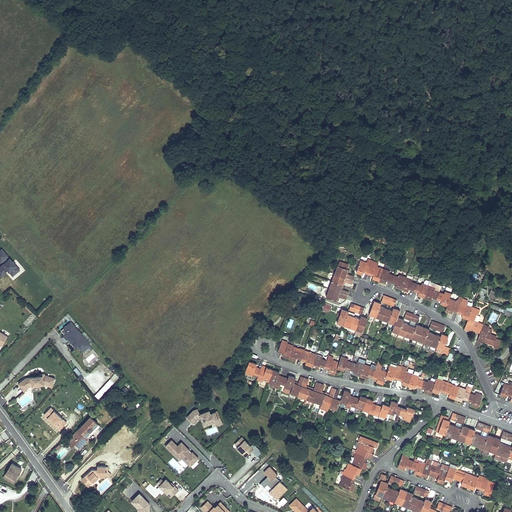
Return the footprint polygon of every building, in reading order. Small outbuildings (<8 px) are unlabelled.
[(19,270),(12,262),(9,259),(7,261),(5,259),(7,257),(1,250),(0,250),(0,262),(0,263),(1,262),(3,264),(0,266),(0,277),(1,278),(6,273),(8,271),(12,276),(19,270)] [(369,274),(373,262),(373,261),(368,259),(367,262),(361,260),(356,272),(363,275),(364,272),(366,273),(369,274)] [(12,262),(19,270),(12,276),(8,271),(6,273),(12,281),(24,271),(15,260),(12,262)] [(372,278),(379,281),(383,269),(377,266),(378,263),(373,262),(369,274),(372,275),(373,276),(372,278)] [(345,277),(353,280),(355,276),(348,274),(347,273),(348,269),(338,266),(335,273),(345,277)] [(388,281),(391,282),(394,275),(389,273),(390,271),(383,269),(379,281),(385,283),(387,280),(388,281)] [(352,284),(353,280),(345,277),(335,273),(332,281),(342,285),(344,281),(345,282),(352,284)] [(395,287),(401,289),(406,277),(399,275),(398,277),(394,275),(391,282),(394,283),(396,284),(395,287)] [(411,289),(414,291),(417,283),(412,282),(413,279),(406,277),(401,289),(408,291),(409,289),(411,289)] [(342,289),(341,289),(342,285),(332,281),(329,289),(340,293),(348,296),(349,292),(342,289)] [(434,298),(437,299),(439,292),(441,286),(430,282),(429,285),(424,297),(431,300),(432,297),(434,298)] [(418,295),(424,297),(429,285),(422,283),(421,285),(417,283),(414,291),(417,292),(419,292),(418,295)] [(482,301),(487,290),(481,288),(477,299),(482,301)] [(346,300),(346,299),(348,296),(340,293),(329,289),(326,297),(336,301),(338,297),(339,297),(346,300)] [(450,299),(450,298),(452,294),(445,291),(444,293),(439,292),(437,299),(440,300),(441,301),(440,303),(447,306),(450,299)] [(460,305),(463,299),(459,297),(458,299),(456,300),(456,301),(450,299),(447,306),(445,311),(452,313),(453,311),(455,311),(458,312),(460,305)] [(328,312),(331,307),(325,303),(322,309),(328,312)] [(370,315),(375,317),(380,306),(373,304),(369,315),(370,315)] [(461,317),(468,319),(473,307),(466,305),(465,307),(460,305),(458,312),(462,314),(461,317)] [(375,317),(382,320),(386,308),(380,306),(375,317)] [(480,316),(478,315),(480,310),(473,307),(468,319),(464,330),(468,331),(470,332),(471,330),(480,333),(483,324),(478,322),(480,316)] [(382,320),(388,322),(392,311),(386,308),(382,320)] [(347,311),(342,309),(337,323),(344,326),(348,314),(349,312),(348,311),(347,311)] [(396,320),(397,317),(399,313),(392,311),(388,322),(395,324),(396,320)] [(344,326),(350,328),(354,317),(348,314),(344,326)] [(350,328),(356,330),(360,319),(354,317),(350,328)] [(356,330),(363,332),(367,321),(360,319),(356,330)] [(392,331),(399,334),(403,323),(396,320),(395,324),(392,331)] [(71,322),(61,331),(65,335),(67,333),(73,339),(74,338),(75,340),(74,341),(78,345),(83,351),(88,347),(91,351),(93,349),(90,346),(91,345),(71,322)] [(399,334),(405,336),(409,325),(403,323),(399,334)] [(492,330),(488,329),(489,326),(483,324),(480,333),(477,341),(481,343),(482,339),(484,340),(483,342),(493,345),(496,338),(497,336),(490,334),(492,330)] [(405,336),(411,338),(415,327),(409,325),(405,336)] [(411,338),(418,341),(422,330),(415,327),(411,338)] [(418,341),(424,343),(428,332),(422,330),(418,341)] [(424,343),(430,345),(434,334),(428,332),(424,343)] [(67,333),(65,335),(75,347),(78,345),(74,341),(75,340),(74,338),(73,339),(67,333)] [(430,345),(437,348),(441,336),(434,334),(430,345)] [(437,348),(443,350),(448,336),(446,335),(442,334),(441,334),(441,336),(437,348)] [(282,356),(289,358),(293,346),(294,346),(287,343),(288,342),(282,340),(278,351),(279,352),(281,353),(283,353),(282,356)] [(297,358),(301,360),(304,352),(299,351),(300,348),(293,346),(289,358),(296,361),(297,358)] [(305,364),(312,366),(316,354),(310,352),(309,354),(304,352),(301,360),(305,361),(306,361),(305,364)] [(321,367),(324,368),(327,360),(322,359),(323,356),(316,354),(312,366),(318,369),(319,366),(321,367)] [(346,368),(350,369),(352,362),(347,361),(348,358),(341,356),(341,358),(339,362),(337,368),(344,370),(345,368),(346,368)] [(353,374),(360,376),(364,364),(365,360),(359,358),(358,362),(357,364),(352,362),(350,369),(353,371),(354,371),(353,374)] [(335,374),(337,368),(339,362),(333,360),(332,362),(327,360),(324,368),(328,369),(329,369),(328,372),(335,374)] [(253,374),(258,376),(261,368),(256,367),(257,364),(250,362),(246,374),(245,377),(251,380),(252,376),(253,374)] [(369,376),(373,377),(375,370),(370,368),(371,366),(364,364),(360,376),(367,378),(368,376),(369,376)] [(393,377),(398,379),(400,372),(395,370),(396,368),(390,365),(387,372),(385,378),(392,380),(393,377)] [(262,380),(269,382),(273,370),(266,367),(265,370),(264,370),(261,368),(258,376),(263,378),(262,380)] [(276,382),(281,384),(283,377),(280,376),(279,375),(279,372),(273,370),(269,382),(275,384),(276,382)] [(383,384),(385,378),(387,372),(380,370),(380,372),(375,370),(373,377),(376,379),(377,379),(376,382),(383,384)] [(401,384),(408,386),(412,374),(406,371),(405,374),(400,372),(398,379),(401,380),(402,381),(401,384)] [(416,386),(420,387),(423,380),(418,378),(419,376),(412,374),(408,386),(415,388),(416,386)] [(41,376),(26,378),(19,383),(25,391),(29,387),(32,387),(43,385),(45,385),(51,388),(55,379),(46,376),(45,376),(41,376)] [(294,383),(294,382),(296,378),(289,376),(288,378),(283,377),(281,384),(286,385),(285,388),(291,390),(294,383)] [(290,393),(298,396),(305,378),(301,376),(298,383),(298,385),(294,383),(291,390),(290,393)] [(100,400),(113,381),(109,378),(95,396),(100,400)] [(306,387),(306,386),(309,379),(305,378),(298,396),(306,399),(309,389),(306,387)] [(440,390),(445,392),(447,385),(442,383),(443,381),(436,378),(435,382),(432,391),(439,393),(440,390)] [(431,394),(432,391),(435,382),(429,380),(428,382),(423,380),(420,387),(424,389),(425,389),(424,392),(431,394)] [(313,402),(317,391),(320,383),(316,382),(314,389),(313,390),(309,389),(306,399),(307,399),(305,403),(312,405),(313,402)] [(509,395),(511,396),(511,382),(511,383),(510,385),(504,383),(500,395),(506,397),(507,395),(509,395)] [(321,393),(322,392),(324,385),(320,383),(317,391),(313,402),(321,404),(325,394),(321,393)] [(448,396),(455,399),(460,387),(453,384),(452,387),(447,385),(445,392),(448,393),(450,394),(448,396)] [(464,399),(468,400),(470,393),(465,391),(466,389),(460,387),(455,399),(462,401),(463,398),(464,399)] [(329,407),(333,397),(336,389),(332,388),(329,395),(329,396),(325,394),(321,404),(320,408),(327,411),(329,407)] [(24,407),(36,395),(30,389),(18,402),(24,407)] [(337,399),(337,397),(339,390),(336,389),(333,397),(329,407),(337,410),(340,402),(341,400),(337,399)] [(347,402),(352,404),(355,397),(351,396),(350,395),(351,392),(344,390),(341,399),(341,400),(340,402),(346,404),(347,405),(347,402)] [(472,404),(478,407),(483,395),(476,392),(475,395),(470,393),(468,400),(471,401),(472,402),(472,404)] [(361,410),(362,410),(367,398),(360,396),(359,399),(355,397),(352,404),(357,405),(355,411),(360,412),(361,410)] [(370,410),(375,412),(377,405),(374,404),(372,403),(373,400),(367,398),(362,410),(369,413),(370,410)] [(395,413),(399,415),(402,408),(398,406),(397,406),(398,403),(391,401),(389,406),(389,407),(390,407),(387,413),(394,415),(395,413)] [(390,407),(389,407),(389,406),(383,404),(382,407),(380,406),(377,405),(375,412),(379,414),(378,416),(385,418),(387,413),(390,407)] [(414,411),(414,409),(408,407),(407,409),(405,409),(402,408),(399,415),(404,416),(403,419),(410,421),(412,416),(414,417),(416,412),(414,411)] [(43,415),(59,430),(66,423),(50,408),(43,415)] [(198,410),(194,411),(187,418),(193,424),(198,419),(201,418),(204,426),(213,423),(221,420),(218,412),(215,413),(214,409),(209,411),(209,412),(200,415),(198,410)] [(443,419),(448,420),(449,418),(442,415),(436,432),(438,433),(443,419)] [(86,437),(98,424),(90,417),(66,442),(72,448),(75,444),(79,448),(88,439),(86,437)] [(449,424),(450,421),(448,420),(443,419),(438,433),(445,435),(449,424)] [(88,439),(100,426),(98,424),(86,437),(88,439)] [(445,435),(451,437),(455,426),(449,424),(445,435)] [(451,437),(458,440),(461,428),(455,426),(451,437)] [(458,440),(464,442),(468,431),(461,428),(458,440)] [(122,430),(108,445),(114,451),(125,440),(127,443),(131,439),(122,430)] [(464,442),(470,444),(474,433),(468,431),(464,442)] [(483,449),(487,437),(488,435),(489,433),(485,432),(482,431),(480,435),(477,446),(483,449)] [(470,444),(477,446),(480,435),(474,433),(470,444)] [(489,451),(493,440),(494,437),(490,435),(488,435),(487,437),(483,449),(482,453),(487,455),(489,451)] [(378,443),(360,436),(358,442),(361,443),(359,448),(357,447),(355,452),(367,457),(368,452),(371,453),(374,447),(376,448),(378,443)] [(251,452),(257,457),(262,452),(253,444),(251,446),(242,437),(235,444),(238,447),(243,453),(242,454),(245,458),(249,454),(248,453),(250,451),(251,452)] [(116,454),(127,443),(125,440),(114,451),(116,454)] [(190,466),(198,458),(192,452),(192,453),(191,454),(188,451),(189,450),(182,442),(178,446),(171,440),(165,446),(180,460),(182,458),(190,466)] [(500,442),(493,440),(489,451),(496,453),(500,442)] [(507,462),(508,458),(511,447),(511,446),(506,444),(502,455),(502,456),(501,460),(507,462)] [(367,457),(355,452),(353,457),(355,458),(352,464),(361,468),(365,469),(367,463),(365,462),(365,460),(367,457)] [(406,466),(410,468),(413,461),(408,459),(409,457),(403,454),(398,467),(405,469),(406,466)] [(414,473),(421,475),(425,463),(419,461),(415,459),(414,461),(413,461),(410,468),(414,469),(415,470),(414,473)] [(433,476),(436,469),(437,467),(438,464),(438,463),(433,461),(432,465),(430,465),(432,460),(427,459),(427,460),(425,463),(421,475),(427,477),(428,475),(433,476)] [(4,477),(13,482),(22,468),(12,463),(4,477)] [(356,473),(359,474),(361,468),(352,464),(349,463),(346,469),(345,469),(344,472),(340,470),(340,472),(354,478),(356,473)] [(450,464),(449,467),(448,471),(445,478),(445,479),(451,481),(453,478),(454,479),(457,480),(460,473),(455,471),(456,469),(457,466),(450,464)] [(90,485),(98,477),(106,477),(107,472),(105,472),(106,467),(98,466),(97,470),(92,470),(82,479),(85,483),(87,482),(90,485)] [(277,474),(270,467),(264,473),(268,476),(269,478),(265,482),(264,480),(261,483),(264,487),(267,484),(272,489),(269,492),(276,499),(287,489),(275,477),(277,474)] [(445,478),(448,471),(441,469),(440,471),(436,469),(433,476),(438,478),(437,481),(443,483),(445,479),(445,478)] [(355,484),(352,483),(354,478),(340,472),(339,474),(342,476),(341,479),(342,479),(340,486),(352,491),(355,484)] [(460,473),(457,480),(462,482),(461,485),(467,487),(472,475),(465,472),(464,475),(460,473)] [(475,487),(480,489),(484,477),(479,475),(478,477),(472,475),(467,487),(474,489),(475,487)] [(495,483),(489,480),(489,479),(484,477),(480,489),(485,490),(484,493),(490,495),(495,483)] [(170,491),(173,495),(178,490),(175,486),(174,487),(170,483),(166,479),(164,482),(161,479),(157,483),(167,494),(170,491)] [(387,486),(388,483),(387,483),(385,482),(382,481),(381,481),(380,486),(378,485),(377,488),(379,488),(376,495),(375,494),(373,499),(380,501),(382,497),(383,497),(387,486)] [(383,497),(389,500),(393,489),(387,486),(383,497)] [(389,500),(395,502),(399,491),(393,489),(389,500)] [(395,502),(401,505),(406,494),(399,491),(395,502)] [(149,511),(149,504),(139,494),(131,502),(138,508),(141,511),(149,511)] [(412,497),(406,494),(401,505),(408,507),(412,497)] [(408,507),(414,510),(418,499),(412,497),(408,507)] [(296,499),(289,505),(295,511),(308,511),(309,511),(296,499)] [(414,510),(418,511),(420,511),(424,501),(418,499),(414,510)] [(201,508),(205,511),(229,511),(220,502),(214,508),(207,501),(201,508)] [(427,511),(430,507),(431,504),(424,501),(420,511),(427,511)]
